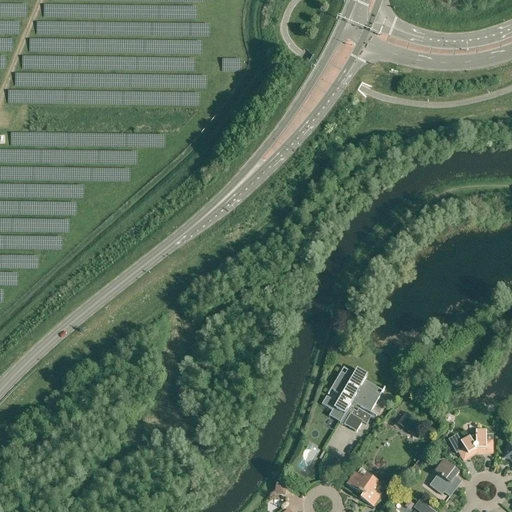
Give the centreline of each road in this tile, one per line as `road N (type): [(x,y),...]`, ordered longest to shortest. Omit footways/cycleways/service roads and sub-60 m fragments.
road 1 (primary): [(0,393),(209,211)]
road 2 (primary): [(345,20),(295,109),(209,211)]
road 3 (primary): [(209,211),(314,113),(361,39)]
road 4 (tertiary): [(361,39),(434,62),(511,52)]
road 5 (tertiary): [(511,27),(440,41),(370,20)]
